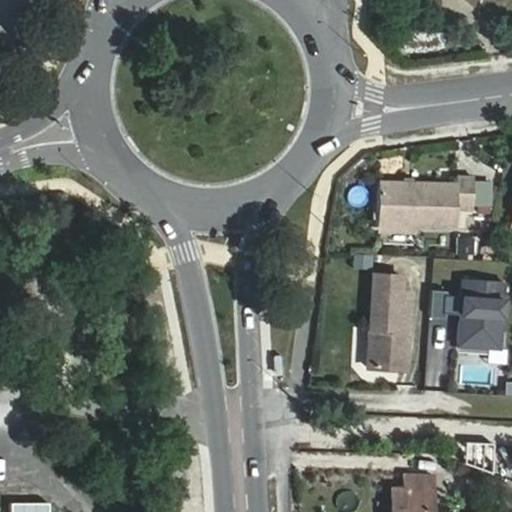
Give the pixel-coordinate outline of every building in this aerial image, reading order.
[(458,182),(380,181),(379,227),(455,228),(455,209),(471,210),(472,177),(458,176),(458,182)] [(373,255),(355,254),(355,268),(373,269),(373,255)] [(402,276),(374,275),(368,367),(406,370),(411,293),(401,292),(402,276)] [(463,279),(458,346),(500,349),(504,282),(463,279)] [(447,291),(431,290),(430,317),(445,318),(447,291)] [(121,432),(87,432),(87,455),(121,455),(121,432)] [(393,488),(391,511),(431,511),(432,476),(405,474),(405,488),(393,488)]
